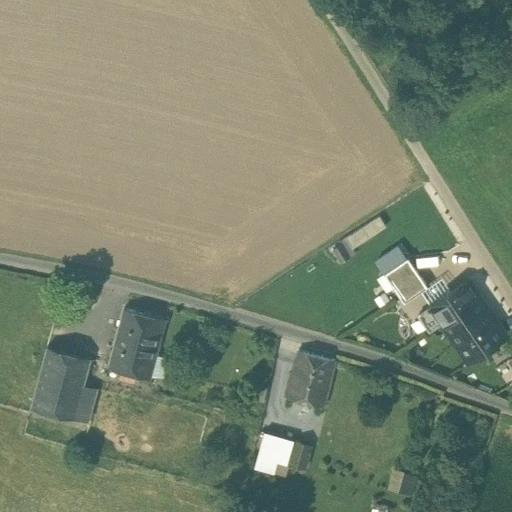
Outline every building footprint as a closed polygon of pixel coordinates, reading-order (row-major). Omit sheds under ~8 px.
[(338,260),(355,253),(351,243),(387,228),(382,217),(329,240),(338,260)] [(408,256),(384,272),(404,302),(428,286),(408,256)] [(467,280),(431,305),(468,358),(504,333),(467,280)] [(165,317),(124,307),(108,365),(150,376),(165,317)] [(90,357),(47,345),(31,405),(80,418),(89,385),(83,383),(90,357)] [(335,359),(298,349),(286,395),(323,405),(335,359)] [(293,439),(264,431),(254,465),(274,471),(277,460),(286,462),(293,439)] [(311,444),(295,439),(288,463),(304,467),(311,444)] [(413,490),(415,470),(390,467),(388,488),(413,490)]
